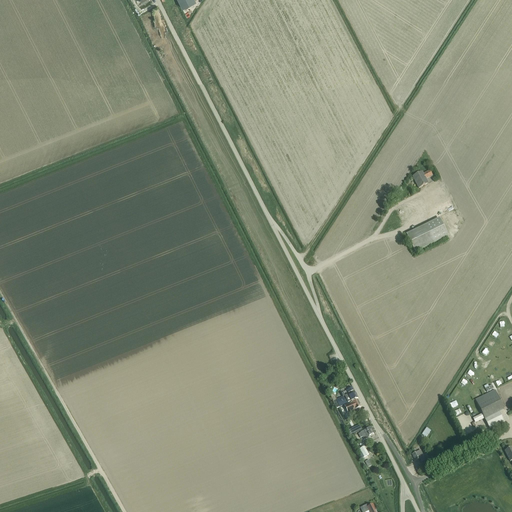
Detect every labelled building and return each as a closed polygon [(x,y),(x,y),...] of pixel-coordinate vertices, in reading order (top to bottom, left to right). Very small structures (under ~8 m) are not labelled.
[(178,0),(184,10),(195,5),(193,3),(196,1),(198,0),(197,0),(178,0)] [(432,175),(429,170),(423,174),(422,172),(412,177),(418,188),(428,183),(425,179),(432,175)] [(415,252),(420,250),(447,237),(438,218),(406,234),(415,252)] [(351,401),(358,398),(352,388),(341,393),(342,397),(336,400),(334,397),(335,396),(330,393),(329,395),(335,407),(336,406),(337,408),(339,407),(343,405),(351,401)] [(489,428),(503,421),(499,412),(504,409),(502,405),(494,390),(475,400),(482,414),(484,418),(487,424),(489,428)] [(361,407),(357,400),(344,406),(348,413),(361,407)] [(484,418),(482,414),(473,418),(475,423),(484,418)] [(370,437),(369,436),(374,433),(370,427),(360,432),(361,433),(358,434),(360,438),(363,437),(364,440),(370,437)] [(426,437),(431,431),(426,428),(422,434),(419,437),(422,439),(424,436),(426,437)] [(361,458),(368,454),(364,446),(359,449),(361,452),(359,454),(361,458)] [(425,460),(423,455),(420,450),(416,452),(412,454),(415,461),(420,458),(421,462),(425,460)] [(429,467),(437,463),(436,463),(445,458),(443,454),(434,459),(435,459),(427,463),(429,467)]
